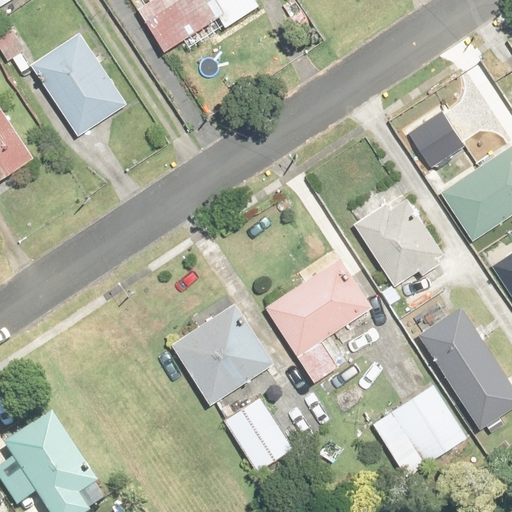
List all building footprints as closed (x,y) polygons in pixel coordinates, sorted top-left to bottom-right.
[(23,0),(0,0),(0,2),(7,12),(23,0)] [(149,0),(152,4),(145,8),(172,50),(227,16),(235,29),(270,8),(264,0),(149,0)] [(87,31),(38,63),(87,136),(135,104),(87,31)] [(0,186),(44,157),(0,89),(0,186)] [(511,150),(449,193),(483,244),(511,225),(511,150)] [(428,276),(456,259),(413,188),(361,219),(399,284),(424,269),(428,276)] [(347,258),(274,305),(323,382),(347,367),(331,342),(381,311),(347,258)] [(511,376),(511,312),(505,300),(461,327),(467,337),(450,347),(480,396),(511,376)] [(280,365),(241,305),(179,346),(218,405),(280,365)] [(477,436),(439,382),(376,425),(414,479),(477,436)] [(265,395),(230,420),(268,474),(303,449),(265,395)] [(56,413),(11,444),(21,459),(1,472),(24,507),(41,495),(52,511),(94,511),(87,501),(106,488),(56,413)]
